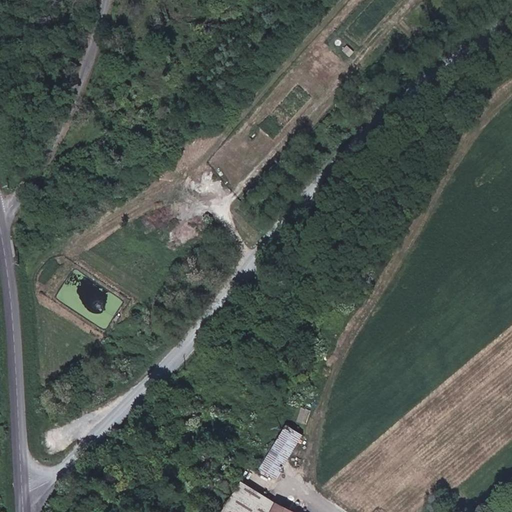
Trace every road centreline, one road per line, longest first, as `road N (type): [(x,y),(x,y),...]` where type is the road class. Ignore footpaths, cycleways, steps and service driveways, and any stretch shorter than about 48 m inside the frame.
road 1 (unclassified): [(29,488),(85,456),(356,138),(511,22)]
road 2 (secondary): [(29,488),(16,266),(0,215)]
road 3 (residential): [(117,0),(104,60),(49,173),(0,215)]
